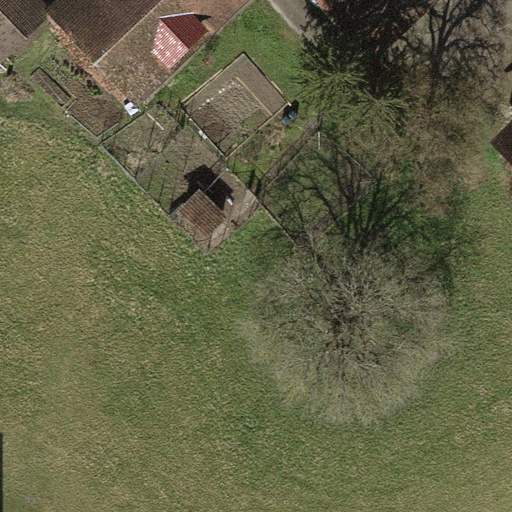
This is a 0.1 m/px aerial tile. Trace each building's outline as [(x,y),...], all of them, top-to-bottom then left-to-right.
[(0,0),(0,54),(42,13),(50,5),(44,0),(0,0)] [(54,0),(50,5),(42,13),(137,108),(245,0),(54,0)] [(309,0),(366,63),(435,0),(309,0)] [(511,114),(487,139),(511,165),(511,114)] [(205,240),(229,215),(200,187),(176,212),(205,240)]
